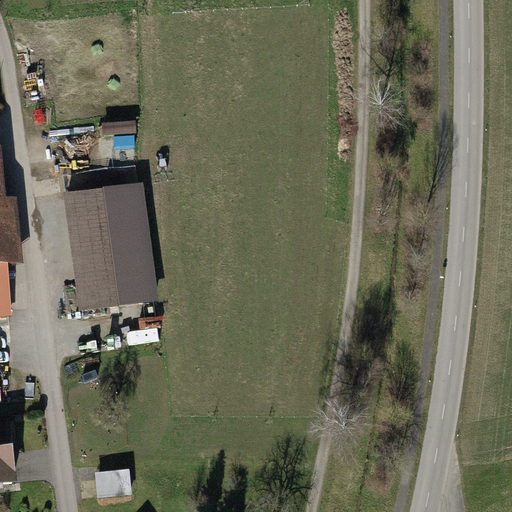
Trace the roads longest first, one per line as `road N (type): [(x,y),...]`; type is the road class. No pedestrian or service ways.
road 1 (track): [(310,511),(351,287),(363,0)]
road 2 (tertiary): [(468,0),(463,254),(425,511)]
road 3 (residential): [(68,511),(7,67)]
